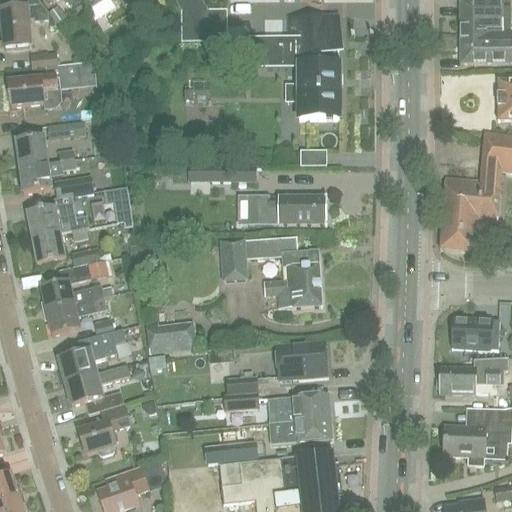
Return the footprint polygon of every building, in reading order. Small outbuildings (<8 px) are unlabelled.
[(19,0),(6,10),(6,13),(1,13),(5,54),(32,51),(29,23),(35,23),(35,26),(50,24),(50,17),(49,15),(37,0),(19,0)] [(66,0),(79,19),(88,13),(79,0),(49,0),(54,7),(64,0),(66,0)] [(79,0),(88,13),(101,34),(115,25),(101,2),(95,5),(92,0),(79,0)] [(489,0),(489,4),(459,4),(460,36),(509,36),(509,35),(509,0),(489,0)] [(69,25),(57,9),(49,15),(50,17),(60,30),(69,25)] [(192,38),(227,38),(226,12),(193,12),(192,38)] [(288,54),(325,54),(339,54),(339,18),(288,18),(288,40),(288,54)] [(509,36),(460,36),(460,67),(486,67),(486,66),(497,66),(497,56),(509,56),(509,36)] [(288,54),(288,40),(249,40),(249,70),(299,70),(299,88),(304,88),(305,123),(339,123),(339,67),(325,67),(325,54),(288,54)] [(45,72),(78,68),(78,66),(58,69),(56,55),(30,58),(31,72),(45,71),(45,72)] [(78,68),(45,72),(46,82),(9,86),(11,111),(44,107),(42,95),(61,93),(81,90),(78,68)] [(511,84),(499,84),(497,124),(511,124),(511,84)] [(49,143),(86,137),(84,125),(47,129),(49,143)] [(511,141),(485,137),(483,158),(481,184),(446,181),(440,251),(481,255),(484,223),(498,224),(502,176),(511,177),(511,141)] [(19,170),(48,166),(45,142),(16,146),(19,170)] [(305,166),(329,164),(329,152),(305,153),(305,166)] [(60,165),(74,163),(73,154),(59,156),(60,165)] [(61,173),(62,173),(75,172),(74,163),(60,165),(61,173)] [(61,173),(60,165),(48,166),(19,170),(23,198),(52,193),(50,180),(63,178),(62,173),(61,173)] [(208,169),(208,185),(256,185),(256,169),(208,169)] [(57,201),(94,196),(91,178),(54,183),(57,201)] [(117,227),(123,226),(133,225),(130,205),(128,191),(104,195),(106,209),(114,208),(117,227)] [(249,199),(249,227),(326,227),(326,199),(249,199)] [(28,216),(33,243),(62,237),(71,235),(69,225),(75,224),(71,208),(56,211),(56,210),(28,216)] [(71,235),(87,232),(85,222),(69,225),(71,235)] [(87,232),(71,235),(73,245),(89,242),(87,232)] [(62,237),(33,243),(38,270),(67,264),(62,237)] [(287,284),(319,282),(317,253),(297,255),(296,240),(246,244),(246,243),(219,244),(222,285),(248,283),(247,262),(281,260),(282,270),(286,270),(287,284)] [(74,271),(87,268),(99,265),(111,262),(110,256),(98,259),(97,251),(71,257),(74,271)] [(47,314),(102,301),(100,291),(71,297),(69,287),(91,282),(87,268),(74,271),(57,275),(61,287),(42,291),(47,314)] [(278,313),(321,310),(319,282),(287,284),(264,285),(265,299),(277,298),(278,313)] [(102,301),(47,314),(52,339),(79,333),(76,320),(105,313),(102,301)] [(97,340),(115,335),(111,321),(93,326),(97,339),(97,340)] [(497,355),(499,325),(492,325),(453,322),(451,352),(497,355)] [(511,350),(511,322),(501,322),(501,351),(511,350)] [(158,329),(158,324),(146,326),(149,357),(195,353),(193,326),(158,329)] [(65,385),(126,369),(126,368),(96,376),(92,364),(116,357),(113,347),(125,344),(122,333),(115,335),(97,340),(97,339),(77,344),(80,357),(59,363),(65,385)] [(279,382),(327,378),(325,346),(277,350),(279,382)] [(101,415),(106,414),(99,387),(129,379),(126,369),(65,385),(72,409),(85,406),(89,419),(101,415)] [(436,385),(436,391),(440,393),(440,398),(475,399),(475,387),(498,387),(499,373),(440,372),(440,383),(436,385)] [(257,379),(226,381),(227,400),(258,397),(257,379)] [(227,400),(223,400),(224,415),(259,412),(258,397),(227,400)] [(329,398),(268,403),(270,428),(294,426),(294,425),(310,423),(311,426),(318,425),(317,421),(331,420),(329,398)] [(113,457),(115,454),(114,450),(116,450),(111,435),(130,428),(123,408),(106,414),(101,415),(104,426),(78,434),(86,459),(99,455),(100,458),(103,460),(113,457)] [(445,430),(443,459),(467,461),(467,470),(484,471),(484,459),(507,460),(507,447),(511,447),(511,433),(511,411),(502,414),(465,412),(464,430),(445,430)] [(294,426),(270,428),(271,448),(333,444),(331,420),(317,421),(318,425),(311,426),(310,423),(294,425),(294,426)] [(258,463),(256,446),(205,451),(207,468),(258,463)] [(338,511),(333,455),(218,468),(223,508),(256,504),(256,511),(338,511)] [(103,511),(132,511),(139,510),(135,497),(149,492),(141,470),(106,482),(109,491),(98,495),(103,511)] [(0,505),(18,499),(11,475),(0,478),(0,505)] [(22,511),(18,499),(0,505),(0,511),(22,511)] [(483,511),(483,502),(463,505),(463,508),(443,511),(483,511)]
